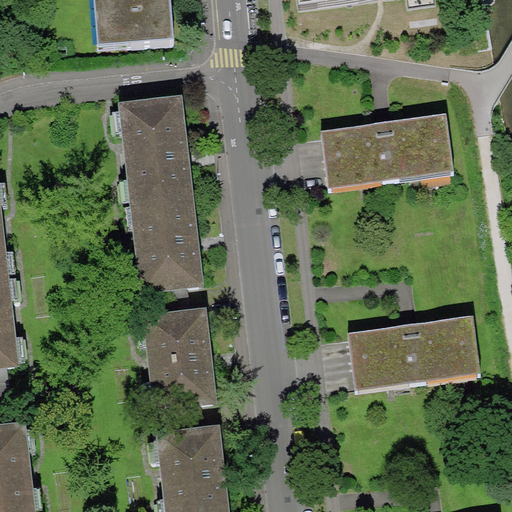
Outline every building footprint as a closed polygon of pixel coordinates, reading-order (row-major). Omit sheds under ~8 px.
[(102,0),(106,43),(126,41),(126,49),(131,49),(131,50),(170,47),(170,46),(171,46),(167,0),(102,0)] [(422,0),(297,0),(300,17),(422,0)] [(180,128),(178,107),(123,113),(134,209),(189,203),(180,128)] [(328,193),(454,177),(446,119),(321,136),(324,157),(328,193)] [(189,203),(134,209),(144,295),(153,294),(185,290),(199,289),(191,220),(189,203)] [(0,369),(5,369),(14,368),(4,282),(0,282),(0,369)] [(186,299),(185,290),(153,294),(156,324),(189,320),(186,299)] [(156,324),(147,324),(157,412),(166,411),(198,407),(212,406),(204,336),(202,318),(189,320),(156,324)] [(473,321),(348,338),(351,360),(355,395),(480,378),(473,321)] [(0,434),(12,433),(5,369),(0,369),(0,434)] [(166,411),(170,440),(202,437),(199,414),(198,407),(166,411)] [(12,433),(0,434),(0,511),(30,511),(21,432),(12,433)] [(170,440),(161,441),(168,511),(224,511),(218,453),(216,435),(202,437),(170,440)]
